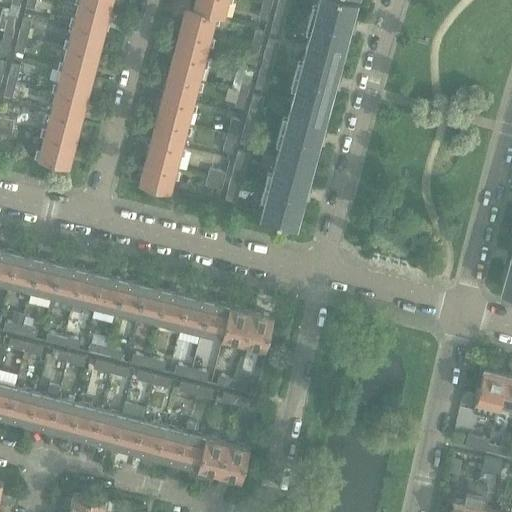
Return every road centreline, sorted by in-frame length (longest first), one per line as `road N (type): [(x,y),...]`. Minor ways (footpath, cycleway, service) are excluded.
road 1 (residential): [(399,0),(320,277)]
road 2 (residential): [(320,277),(271,483),(253,511)]
road 3 (residential): [(93,221),(320,277)]
road 4 (residential): [(93,221),(153,0)]
road 5 (residential): [(458,312),(511,110)]
road 6 (residential): [(415,511),(458,312)]
road 7 (residential): [(234,511),(75,464),(43,462)]
road 8 (residential): [(320,277),(458,312)]
